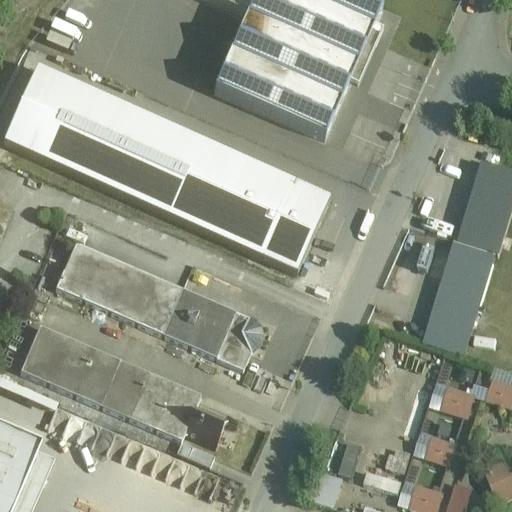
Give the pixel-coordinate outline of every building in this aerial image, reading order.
[(382,13),(352,0),(197,0),(246,21),(213,96),(324,144),(348,89),(357,93),(381,37),(373,33),(382,13)] [(204,237),(237,163),(37,73),(3,149),(204,237)] [(329,204),(237,163),(204,237),(296,278),(329,204)] [(493,260),(454,248),(424,344),(465,357),(493,263),(493,260)] [(235,318),(75,250),(55,295),(215,365),(215,364),(235,318)] [(249,324),(235,318),(215,364),(215,365),(242,376),(250,357),(255,353),(259,347),(260,340),(258,333),(254,328),(249,324)] [(119,367),(39,333),(20,378),(100,413),(119,367)] [(200,402),(119,367),(100,413),(181,447),(183,441),(197,408),(200,402)] [(511,390),(493,385),(487,406),(511,413),(511,411),(511,390)] [(475,400),(449,392),(442,412),(468,421),(475,400)] [(229,422),(197,408),(183,441),(215,454),(229,422)] [(458,450),(434,442),(427,462),(451,471),(458,450)] [(0,511),(14,511),(37,460),(0,443),(0,511)] [(313,507),(332,511),(341,481),(350,483),(359,449),(346,446),(343,458),(328,454),(313,507)] [(511,466),(487,477),(498,507),(511,501),(511,466)] [(454,486),(446,511),(466,511),(473,492),(454,486)] [(439,511),(444,499),(418,490),(409,511),(439,511)]
